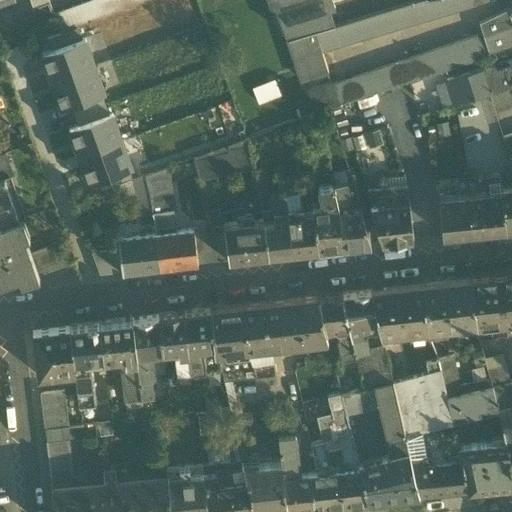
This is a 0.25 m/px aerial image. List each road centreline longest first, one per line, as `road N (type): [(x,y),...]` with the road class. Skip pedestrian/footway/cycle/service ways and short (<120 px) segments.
road 1 (residential): [(511,254),(11,310)]
road 2 (residential): [(30,511),(11,310)]
